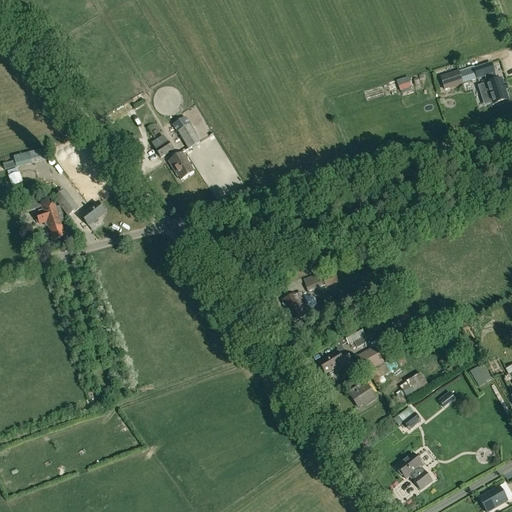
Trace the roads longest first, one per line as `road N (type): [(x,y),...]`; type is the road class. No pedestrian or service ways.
road 1 (unclassified): [(387,511),(167,225)]
road 2 (unclassified): [(167,225),(511,127)]
road 3 (unclassified): [(167,225),(0,8)]
road 4 (unclassified): [(0,271),(167,225)]
